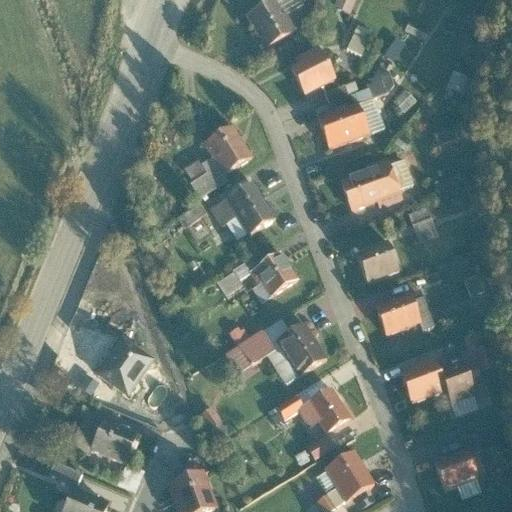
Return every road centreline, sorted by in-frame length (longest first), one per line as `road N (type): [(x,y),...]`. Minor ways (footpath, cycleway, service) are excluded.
road 1 (residential): [(143,47),(250,93),(274,123),(417,511)]
road 2 (tertiary): [(143,47),(0,407)]
